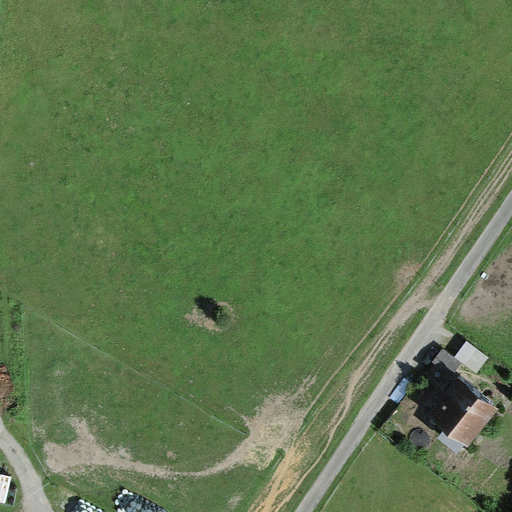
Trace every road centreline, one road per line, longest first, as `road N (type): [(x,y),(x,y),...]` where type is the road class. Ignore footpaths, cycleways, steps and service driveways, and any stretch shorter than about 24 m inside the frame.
road 1 (residential): [(432,316),(301,511)]
road 2 (track): [(511,197),(432,316)]
